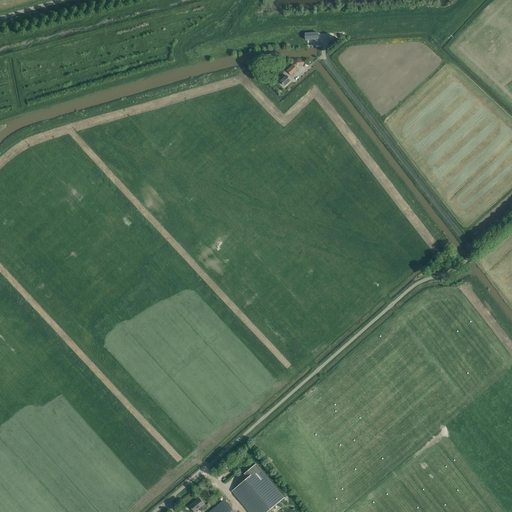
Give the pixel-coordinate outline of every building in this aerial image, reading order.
[(287,71),(291,75),(297,69),(293,65),(287,71)] [(280,82),(284,86),(291,80),(287,76),(280,82)] [(267,511),(284,498),(255,464),(244,474),(247,478),(232,490),(250,511),(267,511)] [(204,504),(199,498),(189,506),(194,511),(199,508),(201,511),(204,509),(201,506),(204,504)] [(234,511),(224,499),(209,511),(234,511)]
